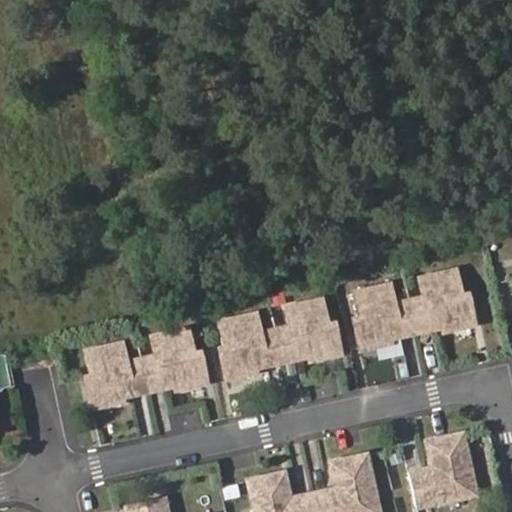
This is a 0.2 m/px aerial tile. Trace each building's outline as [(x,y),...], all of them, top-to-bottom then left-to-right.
[(409,296),(416,328),(443,322),(444,326),(474,320),(467,289),(461,291),(455,266),(420,274),(424,293),(409,296)] [(353,314),(360,345),(391,338),(390,334),(416,328),(409,296),(394,300),(389,281),(354,289),(359,313),(353,314)] [(275,326),(282,358),(308,351),(309,356),(339,349),(333,319),(326,320),(321,296),(285,304),(289,323),(275,326)] [(255,310),(219,318),(225,343),(218,344),(225,375),(256,368),(255,363),(282,358),(275,326),(259,329),(255,310)] [(189,326),(153,334),(157,352),(141,355),(148,386),(173,381),(175,386),(207,379),(200,349),(194,351),(189,326)] [(123,339),(85,347),(90,372),(83,373),(90,404),(122,397),(120,392),(148,386),(141,355),(127,358),(123,339)] [(476,490),(463,430),(427,438),(433,464),(434,472),(427,473),(425,465),(409,469),(416,504),(476,490)] [(317,511),(374,511),(379,511),(366,451),(330,459),(336,485),(338,493),(331,494),(329,486),(313,490),(317,511)] [(433,464),(425,465),(427,473),(434,472),(433,464)] [(284,469),(248,477),(255,511),(317,511),(313,490),(297,493),(298,501),(291,503),(289,495),(284,469)] [(336,485),(329,486),(331,494),(338,493),(336,485)] [(297,493),(289,495),(291,503),(298,501),(297,493)] [(166,511),(163,496),(125,504),(126,511),(166,511)]
